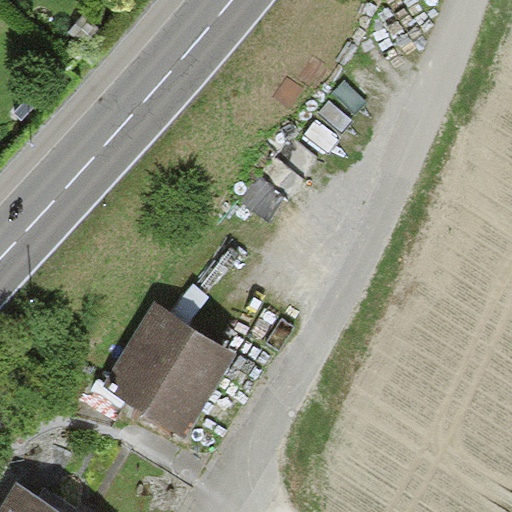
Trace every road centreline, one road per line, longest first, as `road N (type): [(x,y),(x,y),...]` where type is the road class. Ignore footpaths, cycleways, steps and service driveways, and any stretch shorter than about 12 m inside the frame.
road 1 (track): [(218,511),(338,295),(463,0)]
road 2 (primary): [(234,0),(163,92),(0,261)]
